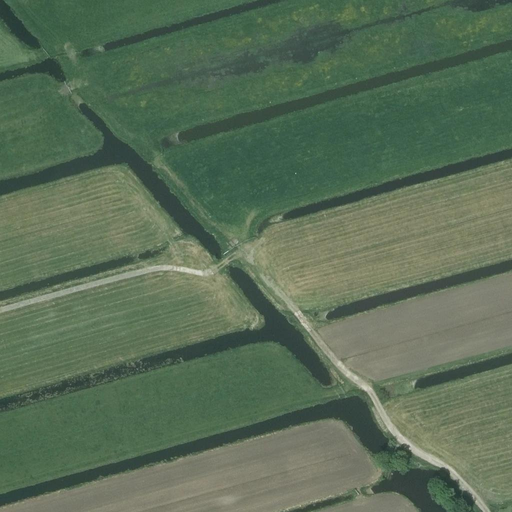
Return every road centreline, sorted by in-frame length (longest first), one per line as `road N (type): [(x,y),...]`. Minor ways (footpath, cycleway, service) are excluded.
road 1 (track): [(482,511),(445,467),(411,450),(367,386),(333,362),(151,151),(92,96),(23,0)]
road 2 (track): [(0,311),(149,269),(207,272),(235,251)]
